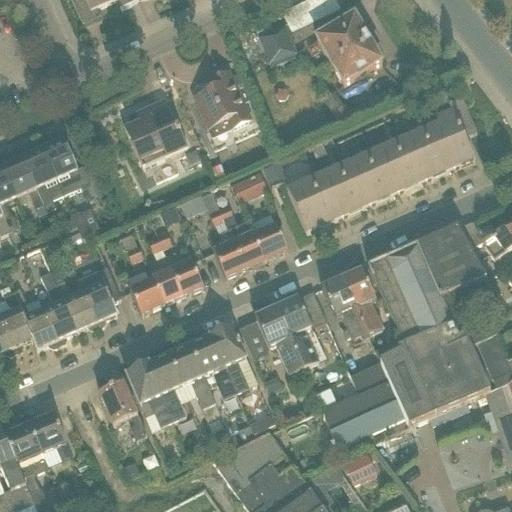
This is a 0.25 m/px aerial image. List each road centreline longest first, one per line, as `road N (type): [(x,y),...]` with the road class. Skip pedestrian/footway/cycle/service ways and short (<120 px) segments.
road 1 (residential): [(0,403),(18,403),(511,185)]
road 2 (residential): [(260,0),(97,72),(75,72),(55,54),(24,0)]
